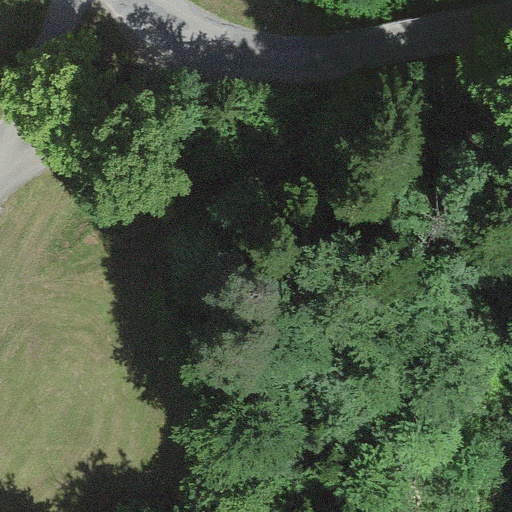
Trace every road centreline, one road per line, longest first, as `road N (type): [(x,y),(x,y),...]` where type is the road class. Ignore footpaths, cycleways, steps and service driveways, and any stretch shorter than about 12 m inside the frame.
road 1 (unclassified): [(0,178),(181,78),(243,55)]
road 2 (tertiary): [(243,55),(328,59),(511,21)]
road 3 (unclassified): [(0,147),(67,0)]
